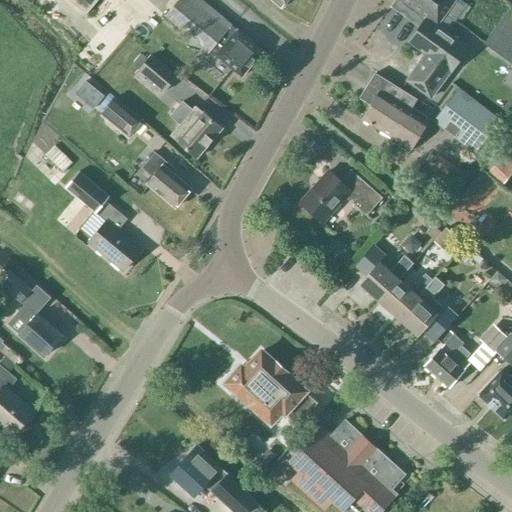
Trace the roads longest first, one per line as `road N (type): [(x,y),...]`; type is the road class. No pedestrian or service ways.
road 1 (tertiary): [(511,487),(229,271)]
road 2 (tertiary): [(52,511),(170,313),(229,271)]
road 3 (tertiary): [(229,271),(227,229),(240,194),(343,0)]
